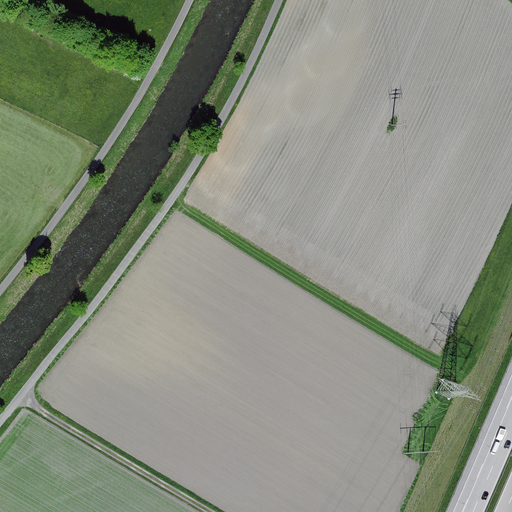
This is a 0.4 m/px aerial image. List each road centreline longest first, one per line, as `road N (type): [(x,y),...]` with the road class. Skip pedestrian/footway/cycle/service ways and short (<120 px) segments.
road 1 (unclassified): [(277,0),(181,185),(0,423)]
road 2 (track): [(186,0),(81,185),(0,290)]
road 3 (track): [(20,398),(210,511)]
